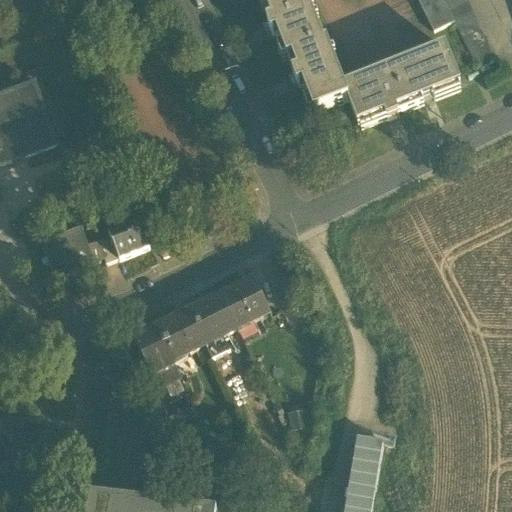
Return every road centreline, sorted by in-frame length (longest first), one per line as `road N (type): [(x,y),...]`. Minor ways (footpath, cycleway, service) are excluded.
road 1 (residential): [(0,353),(90,322),(291,224)]
road 2 (residential): [(181,0),(291,224)]
road 3 (residential): [(511,115),(291,224)]
